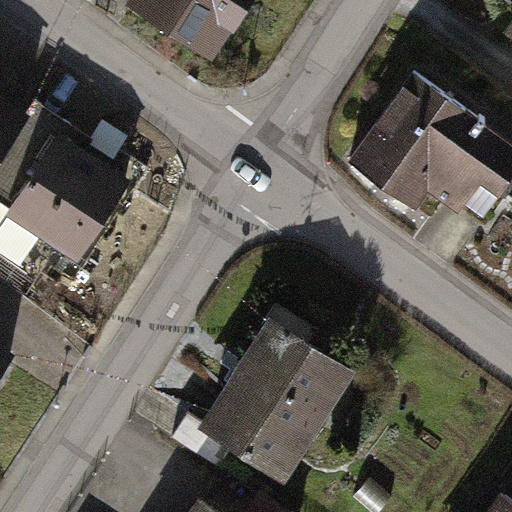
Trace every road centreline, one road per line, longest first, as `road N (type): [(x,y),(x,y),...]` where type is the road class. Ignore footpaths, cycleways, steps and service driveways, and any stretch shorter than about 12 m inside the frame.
road 1 (residential): [(24,511),(256,160)]
road 2 (residential): [(256,160),(511,345)]
road 3 (residential): [(36,0),(256,160)]
road 4 (residential): [(256,160),(362,0)]
